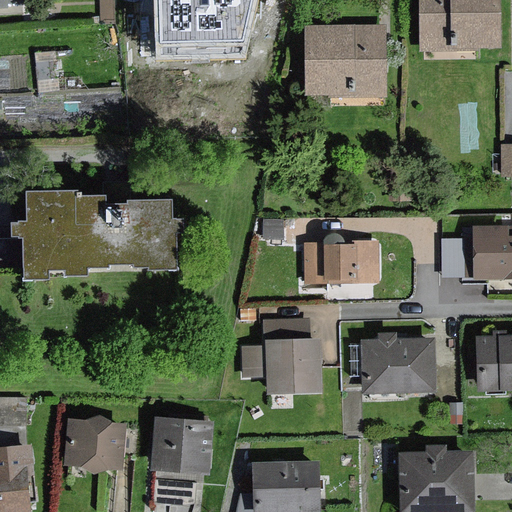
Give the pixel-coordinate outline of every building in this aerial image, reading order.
[(0,0),(0,12),(35,12),(34,0),(0,0)] [(116,0),(99,0),(100,25),(117,25),(116,0)] [(155,0),(157,58),(246,60),(256,0),(155,0)] [(506,0),(421,0),(422,55),(507,55),(506,0)] [(390,29),(307,31),(309,101),(392,99),(390,29)] [(0,86),(26,84),(24,56),(0,58),(0,86)] [(511,146),(501,147),(502,179),(511,179),(511,146)] [(92,199),(36,199),(37,228),(20,228),(21,246),(32,246),(32,287),(56,287),(56,277),(70,276),(70,284),(98,284),(98,275),(142,275),(142,279),(187,279),(187,241),(198,241),(198,227),(185,227),(185,207),(140,208),(140,212),(119,212),(119,203),(92,204),(92,199)] [(511,228),(476,228),(476,281),(511,281),(511,228)] [(306,248),(306,291),(331,291),(331,285),(384,285),(385,242),(356,242),(356,248),(306,248)] [(264,349),(242,349),(242,384),(267,383),(267,399),(326,397),(324,342),(313,343),(312,321),(263,322),(264,349)] [(511,395),(511,332),(496,333),(496,339),(479,340),(480,396),(511,395)] [(363,343),(365,400),(439,397),(437,342),(413,342),(413,334),(379,335),(380,342),(363,343)] [(26,400),(0,400),(0,426),(26,426),(26,400)] [(213,479),(217,426),(159,422),(154,505),(191,508),(193,477),(213,479)] [(128,426),(69,424),(67,474),(126,476),(128,426)] [(402,456),(404,511),(477,511),(476,454),(450,455),(449,448),(428,449),(428,455),(402,456)] [(0,511),(38,511),(34,450),(0,452),(0,511)] [(325,511),(324,464),(255,466),(256,511),(325,511)]
